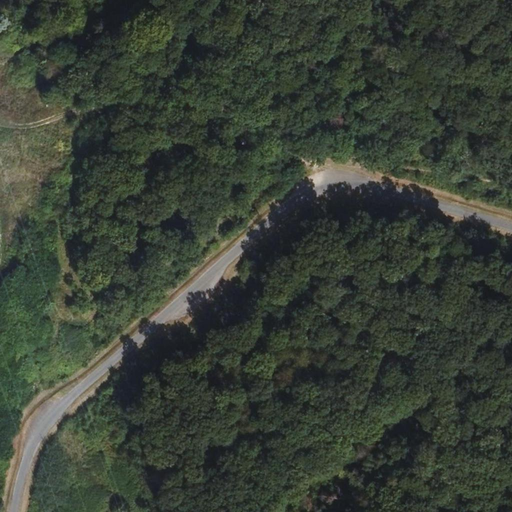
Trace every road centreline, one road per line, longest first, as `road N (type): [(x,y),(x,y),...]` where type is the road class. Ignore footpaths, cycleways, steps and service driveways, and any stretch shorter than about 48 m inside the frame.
road 1 (unclassified): [(511,225),(365,184),(314,186),(62,404),(28,454),(13,511)]
road 2 (track): [(339,182),(305,157),(101,106),(72,111),(22,153),(0,219)]
